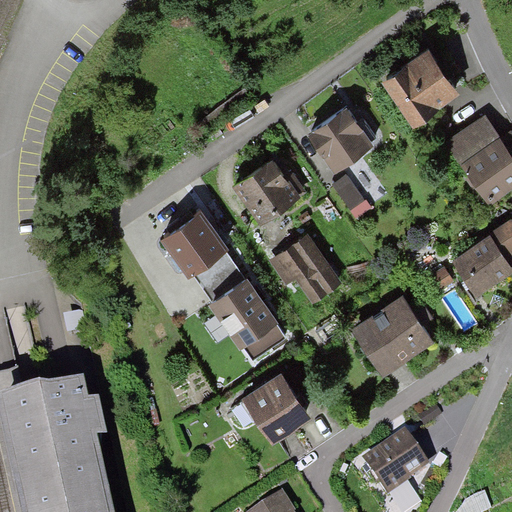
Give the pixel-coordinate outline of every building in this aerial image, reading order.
[(432,40),(382,73),(413,119),(463,86),(432,40)] [(348,103),(307,132),(335,171),(376,143),(348,103)] [(511,152),(484,115),(445,142),(491,206),(511,191),(511,152)] [(274,158),(233,186),(260,226),(301,197),(274,158)] [(372,207),(349,173),(335,182),(358,216),(372,207)] [(202,210),(163,238),(190,276),(192,275),(213,304),(246,280),(227,251),(230,249),(202,210)] [(511,220),(453,259),(476,294),(511,271),(511,220)] [(310,235),(269,263),(285,288),(297,280),(313,303),(343,283),(310,235)] [(446,262),(427,274),(436,289),(455,277),(446,262)] [(213,304),(210,306),(239,349),(243,346),(255,363),(287,341),(276,324),(277,324),(246,280),(213,304)] [(405,294),(355,325),(384,372),(434,341),(405,294)] [(279,373),(241,399),(273,446),(311,420),(279,373)] [(109,511),(93,439),(107,436),(99,400),(93,402),(86,403),(81,381),(44,389),(24,393),(5,398),(21,470),(12,472),(20,511),(109,511)] [(407,432),(365,460),(389,496),(430,468),(407,432)] [(298,511),(285,490),(248,511),(298,511)]
